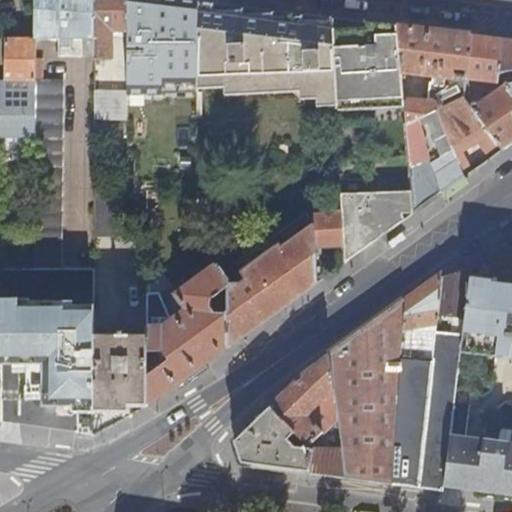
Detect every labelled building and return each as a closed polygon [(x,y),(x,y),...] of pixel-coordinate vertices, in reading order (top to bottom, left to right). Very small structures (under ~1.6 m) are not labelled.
[(37,0),(37,39),(60,39),(60,56),(82,56),(82,39),(96,39),(96,0),(37,0)] [(128,0),(96,0),(96,39),(95,65),(100,65),(100,60),(113,60),(113,31),(129,31),(128,0)] [(198,3),(172,0),(128,0),(129,31),(128,90),(198,88),(198,78),(198,3)] [(223,6),(198,3),(198,78),(224,78),(223,6)] [(223,6),(224,78),(225,85),(299,84),(299,91),(316,91),(317,99),(336,99),(336,89),(332,19),(241,8),(223,6)] [(365,23),(332,19),(336,89),(336,99),(337,105),(405,103),(405,99),(402,72),(398,27),(365,23)] [(435,32),(398,27),(402,72),(467,79),(473,36),(435,32)] [(511,40),(473,36),(467,79),(500,83),(501,74),(511,72),(511,83),(506,84),(473,108),(504,149),(511,142),(511,40)] [(36,79),(37,39),(6,39),(5,81),(36,81),(36,79)] [(36,79),(36,81),(35,150),(33,268),(62,267),(64,79),(36,79)] [(0,80),(0,148),(35,150),(36,81),(5,81),(0,80)] [(128,92),(95,91),(95,120),(127,120),(128,92)] [(466,176),(491,158),(504,149),(473,108),(465,97),(442,108),(439,109),(456,152),(466,176)] [(405,103),(407,125),(420,119),(439,109),(442,108),(443,103),(405,99),(405,103)] [(428,125),(441,160),(456,152),(439,109),(420,119),(422,128),(428,125)] [(420,119),(407,125),(412,170),(431,162),(422,128),(420,119)] [(414,193),(415,212),(431,201),(466,176),(456,152),(441,160),(432,165),(431,162),(412,170),(414,193)] [(362,251),(361,247),(362,247),(371,244),(375,241),(378,237),(379,232),(379,229),(385,229),(386,234),(415,212),(414,193),(368,195),(367,180),(341,181),(342,212),(344,247),(345,263),(362,251)] [(95,181),(95,235),(122,235),(122,181),(95,181)] [(282,240),(282,246),(284,249),(315,226),(314,210),(314,209),(313,209),(278,234),(282,240)] [(315,226),(316,249),(344,247),(342,212),(323,213),(323,209),(314,210),(315,226)] [(230,285),(231,346),(277,312),(318,283),(316,249),(315,226),(284,249),(282,246),(245,272),(246,274),(239,278),(239,285),(230,285)] [(511,240),(506,245),(472,269),(472,271),(463,332),(499,337),(497,358),(511,359),(511,240)] [(148,337),(147,406),(179,384),(189,376),(219,354),(231,346),(230,285),(230,278),(220,264),(178,295),(188,310),(173,321),(161,294),(158,296),(148,296),(148,337)] [(0,306),(0,364),(1,421),(49,428),(75,431),(94,434),(95,336),(95,310),(95,267),(62,267),(33,268),(0,267),(0,306)] [(457,275),(442,278),(438,315),(453,316),(452,331),(463,332),(472,271),(457,275)] [(148,283),(148,296),(158,296),(161,294),(173,285),(163,273),(148,283)] [(423,287),(406,300),(402,358),(413,358),(415,329),(437,325),(438,315),(442,278),(443,273),(423,287)] [(344,457),(347,478),(371,481),(394,484),(402,358),(406,300),(368,327),(330,355),(339,420),(344,457)] [(95,336),(94,434),(130,416),(130,406),(147,406),(148,337),(95,336)] [(293,384),(269,408),(293,430),(296,434),(310,447),(339,420),(330,355),(303,375),(293,384)] [(402,358),(394,484),(406,486),(420,487),(432,360),(413,358),(402,358)] [(244,464),(310,473),(312,453),(313,449),(295,447),(289,440),(296,434),(293,430),(269,408),(250,426),(235,441),(244,464)] [(511,494),(511,442),(499,441),(499,438),(484,436),(484,439),(450,435),(443,486),(471,489),(511,494)] [(312,453),(310,473),(347,478),(344,457),(312,453)]
